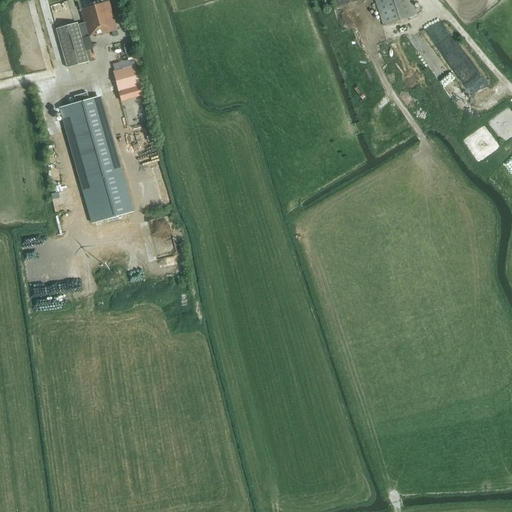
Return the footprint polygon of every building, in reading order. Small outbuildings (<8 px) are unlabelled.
[(77,0),(84,23),(77,25),(76,23),(56,29),(67,68),(87,63),(86,57),(91,55),(88,44),(83,45),(81,39),(95,35),(96,36),(112,32),(113,36),(118,35),(117,30),(107,0),(77,0)] [(332,0),(335,8),(360,0),(332,0)] [(374,0),(383,26),(417,15),(411,0),(374,0)] [(132,57),(128,43),(123,45),(127,59),(132,57)] [(135,66),(132,57),(127,59),(128,61),(113,65),(115,71),(131,67),(135,66)] [(112,72),(118,92),(140,86),(135,66),(131,67),(112,72)] [(76,104),(60,108),(92,224),(131,213),(98,97),(89,100),(87,93),(74,97),(76,104)]
